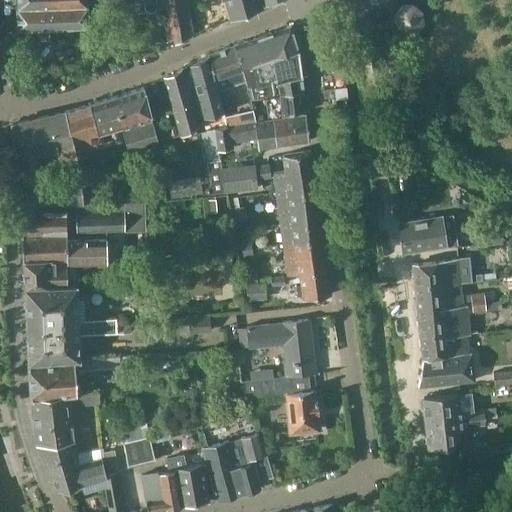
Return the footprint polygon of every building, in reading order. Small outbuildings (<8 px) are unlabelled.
[(147,0),(144,1),(144,6),(144,8),(145,9),(146,11),(148,11),(150,12),(152,12),(153,11),(155,10),(156,9),(157,6),(156,0),(147,0)] [(186,0),(161,0),(168,42),(192,36),(186,0)] [(224,0),(230,18),(262,6),(260,0),(224,0)] [(99,4),(16,6),(16,29),(17,28),(17,39),(49,39),(49,28),(88,26),(88,23),(100,23),(99,4)] [(412,39),(419,37),(423,34),(426,30),(427,27),(428,22),(428,18),(427,15),(425,12),(420,7),(416,5),(412,5),(407,5),(404,6),(403,6),(398,11),(395,16),(394,24),(397,32),(400,35),(405,38),(412,39)] [(290,26),(232,46),(242,67),(298,50),(290,26)] [(242,67),(232,46),(208,54),(218,88),(229,83),(230,88),(246,83),(242,67)] [(303,89),(298,50),(242,67),(246,83),(251,101),(267,97),(278,94),(303,89)] [(208,59),(192,65),(196,85),(207,126),(224,125),(208,59)] [(182,67),(164,76),(180,135),(199,125),(182,67)] [(118,95),(132,130),(133,132),(146,128),(146,125),(139,127),(138,122),(151,118),(143,87),(118,95)] [(305,110),(303,89),(278,94),(267,97),(269,115),(305,110)] [(132,130),(118,95),(93,102),(102,133),(121,127),(123,132),(132,130)] [(102,133),(93,102),(67,110),(77,146),(105,138),(102,133)] [(251,106),(224,113),(227,124),(254,118),(251,106)] [(77,146),(67,110),(65,111),(13,124),(19,160),(18,160),(21,179),(43,174),(42,160),(80,153),(79,149),(77,146)] [(398,111),(382,114),(384,125),(386,141),(402,138),(398,111)] [(309,140),(306,115),(229,126),(228,127),(215,129),(218,149),(232,148),(231,142),(257,138),(259,149),(276,147),(276,145),(309,140)] [(132,130),(123,132),(129,150),(157,142),(152,123),(146,125),(146,128),(133,132),(132,130)] [(206,131),(200,132),(210,181),(206,186),(207,193),(223,191),(217,149),(213,129),(206,131)] [(282,155),(284,171),(313,167),(311,151),(282,155)] [(254,163),(221,167),(222,180),(223,191),(223,192),(257,189),(254,163)] [(260,172),(269,171),(268,164),(259,165),(260,172)] [(272,173),(274,189),(315,183),(313,167),(284,171),(272,173)] [(261,180),(271,178),(269,171),(260,172),(261,180)] [(80,177),(21,182),(22,209),(64,205),(89,203),(87,181),(80,181),(80,177)] [(274,189),(277,208),(318,202),(315,183),(274,189)] [(145,200),(125,201),(125,231),(146,231),(145,200)] [(277,208),(279,226),(320,220),(318,202),(277,208)] [(22,209),(21,209),(21,236),(66,232),(65,221),(69,221),(68,209),(64,209),(64,205),(22,209)] [(236,216),(246,214),(245,206),(235,208),(236,216)] [(124,210),(112,211),(75,212),(76,232),(124,229),(124,210)] [(442,215),(399,222),(403,251),(412,250),(457,243),(453,211),(442,213),(442,215)] [(237,222),(247,221),(246,214),(236,216),(237,222)] [(279,226),(282,243),(322,238),(320,220),(279,226)] [(500,226),(473,228),(474,243),(501,240),(500,226)] [(66,240),(66,233),(21,236),(22,259),(23,259),(24,262),(66,258),(64,240),(66,240)] [(298,256),(325,253),(322,238),(282,243),(284,258),(298,256)] [(67,258),(67,263),(80,263),(107,262),(106,239),(66,240),(64,240),(66,258),(67,258)] [(242,248),(252,247),(251,240),(241,241),(242,248)] [(511,245),(491,245),(491,259),(511,258),(511,245)] [(253,255),(252,248),(242,249),(243,256),(253,255)] [(298,256),(284,258),(286,275),(300,273),(327,270),(325,253),(298,256)] [(468,253),(413,259),(414,264),(416,286),(460,282),(460,279),(470,277),(468,253)] [(66,258),(24,262),(25,287),(77,285),(80,285),(80,263),(67,263),(67,258),(66,258)] [(330,294),(327,270),(300,273),(303,298),(330,294)] [(257,281),(256,272),(246,273),(247,282),(257,281)] [(272,286),(285,284),(284,276),(270,278),(272,286)] [(263,281),(244,283),(246,299),(265,297),(263,281)] [(460,282),(416,286),(417,304),(418,310),(467,304),(471,304),(471,295),(465,295),(462,282),(460,282)] [(78,296),(77,285),(25,287),(27,330),(106,325),(116,324),(116,318),(79,320),(79,316),(84,316),(83,296),(78,296)] [(499,291),(471,295),(472,304),(501,300),(499,291)] [(501,300),(472,304),(473,313),(502,309),(501,300)] [(467,304),(418,310),(421,338),(448,335),(470,333),(468,312),(467,304)] [(220,315),(200,317),(201,330),(221,328),(220,315)] [(308,319),(282,322),(282,323),(247,327),(238,328),(241,347),(249,346),(285,342),(287,362),(285,362),(286,376),(245,380),(245,383),(308,374),(314,373),(308,319)] [(116,333),(116,324),(106,325),(27,330),(29,364),(80,359),(79,335),(116,333)] [(448,335),(421,338),(423,361),(468,355),(472,354),(470,333),(448,335)] [(423,361),(418,385),(422,385),(475,380),(472,354),(468,355),(423,361)] [(120,366),(119,357),(99,358),(80,359),(29,364),(31,398),(76,393),(75,371),(118,368),(120,366)] [(511,370),(495,372),(497,385),(511,383),(511,370)] [(310,391),(308,374),(245,383),(246,392),(247,395),(253,394),(254,397),(286,394),(290,432),(318,429),(317,418),(319,418),(316,390),(310,391)] [(459,393),(423,397),(426,423),(462,419),(485,417),(486,416),(497,415),(495,405),(473,407),(472,392),(459,393)] [(97,405),(96,393),(76,395),(76,393),(31,398),(34,423),(72,419),(71,407),(97,405)] [(462,419),(426,423),(429,449),(435,449),(465,445),(477,444),(475,427),(487,425),(486,416),(485,417),(462,419)] [(75,441),(72,419),(34,423),(37,446),(51,474),(102,457),(107,472),(104,451),(103,451),(103,448),(77,453),(75,441)] [(121,429),(124,443),(144,438),(141,425),(121,429)] [(263,453),(259,436),(203,447),(205,459),(216,500),(259,489),(257,480),(270,477),(264,453),(263,453)] [(149,438),(144,439),(123,444),(127,467),(155,460),(149,438)] [(459,451),(436,453),(437,464),(460,462),(459,451)] [(157,471),(142,473),(148,511),(208,501),(201,462),(184,465),(183,456),(165,459),(167,470),(157,471)] [(102,457),(51,474),(59,490),(81,484),(84,494),(104,488),(108,511),(123,511),(116,471),(107,472),(102,457)]
